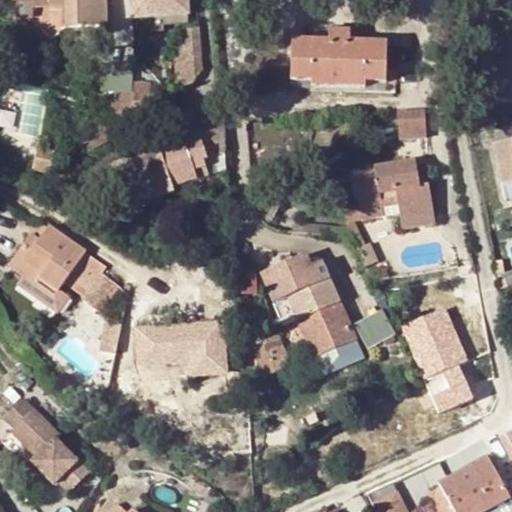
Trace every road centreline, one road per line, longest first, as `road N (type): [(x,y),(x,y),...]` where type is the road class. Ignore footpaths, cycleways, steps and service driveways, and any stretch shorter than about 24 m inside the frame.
road 1 (residential): [(511,360),(477,226),(463,75),(475,0)]
road 2 (residential): [(355,495),(496,425),(511,363)]
